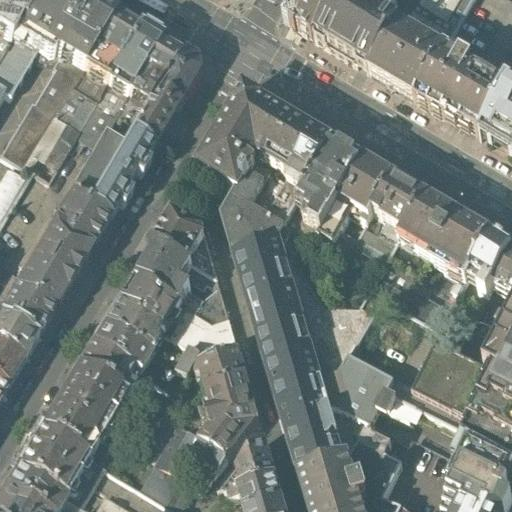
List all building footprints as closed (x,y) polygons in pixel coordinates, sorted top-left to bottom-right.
[(0,0),(0,65),(42,0),(0,0)] [(54,59),(60,62),(93,7),(87,3),(81,0),(42,0),(0,65),(0,96),(3,98),(9,103),(42,54),(54,59)] [(309,42),(314,45),(335,11),(345,17),(354,0),(301,0),(292,15),(291,14),(288,19),(290,20),(289,21),(289,22),(288,22),(285,27),(290,30),(291,30),(291,31),(293,32),(292,34),(296,37),(297,35),(304,39),(303,41),(308,44),(309,42)] [(354,0),(345,17),(335,11),(314,45),(369,78),(397,30),(399,26),(387,19),(398,0),(354,0)] [(399,26),(397,30),(444,57),(477,0),(415,0),(399,27),(399,26)] [(116,21),(93,7),(60,62),(9,151),(32,163),(54,127),(84,77),(116,21)] [(107,91),(117,73),(140,34),(116,21),(84,77),(107,91)] [(397,30),(369,78),(416,106),(444,58),(444,57),(397,30)] [(161,48),(140,34),(117,73),(138,86),(143,77),(161,48)] [(166,103),(178,112),(198,80),(195,66),(161,48),(143,77),(163,88),(152,107),(159,112),(166,103)] [(480,143),(507,96),(506,95),(489,85),(472,75),(472,74),(469,72),(470,70),(462,66),(461,68),(444,58),(416,106),(462,133),(480,143)] [(507,96),(480,143),(511,162),(511,95),(508,93),(506,95),(507,96)] [(239,198),(284,120),(270,112),(245,98),(225,131),(199,174),(239,198)] [(159,112),(152,107),(147,112),(131,142),(153,153),(178,112),(166,103),(159,112)] [(224,224),(234,259),(276,247),(287,228),(300,207),(334,150),(312,137),(284,120),(239,198),(224,224)] [(54,127),(32,163),(58,176),(80,140),(54,127)] [(153,153),(131,142),(89,213),(109,225),(153,153)] [(304,228),(322,238),(363,168),(334,150),(300,207),(310,213),(305,221),(304,228)] [(393,186),(363,168),(322,238),(318,244),(321,245),(322,243),(333,249),(332,251),(351,260),(352,258),(360,244),(343,234),(352,220),(368,230),(373,221),(393,186)] [(0,224),(24,185),(7,175),(0,186),(0,224)] [(426,204),(393,186),(373,221),(386,228),(405,239),(426,204)] [(0,313),(0,323),(37,347),(109,225),(89,213),(68,201),(23,275),(27,278),(14,300),(10,298),(0,313)] [(405,239),(399,249),(426,265),(466,288),(471,279),(492,244),(426,204),(405,239)] [(154,249),(188,270),(205,244),(203,237),(172,219),(154,249)] [(287,228),(276,247),(281,246),(347,468),(350,467),(354,466),(360,454),(384,466),(392,451),(368,439),(381,413),(390,418),(396,405),(387,400),(393,388),(350,364),(376,321),(361,314),(360,316),(327,315),(301,273),(313,252),(291,239),(287,228)] [(405,239),(386,228),(379,242),(366,233),(360,244),(352,258),(382,278),(399,249),(405,239)] [(218,288),(205,244),(188,270),(192,272),(218,288)] [(478,297),(486,302),(492,291),(511,257),(511,255),(492,244),(471,279),(484,286),(478,297)] [(234,259),(300,482),(347,468),(281,246),(276,247),(234,259)] [(188,270),(154,249),(133,283),(180,313),(189,298),(191,294),(182,289),(186,283),(192,272),(188,270)] [(426,265),(399,249),(382,278),(361,314),(376,321),(385,305),(438,336),(450,316),(410,293),(426,265)] [(511,302),(511,257),(492,291),(511,302)] [(192,272),(186,283),(203,294),(206,289),(211,292),(218,289),(218,288),(192,272)] [(180,313),(133,283),(116,311),(164,340),(180,313)] [(459,289),(454,298),(459,302),(464,292),(459,289)] [(230,325),(220,294),(203,307),(189,298),(180,313),(212,331),(230,325)] [(164,340),(116,311),(103,333),(151,362),(164,340)] [(230,325),(212,331),(180,313),(164,340),(189,356),(202,361),(198,370),(238,355),(230,325)] [(0,323),(0,354),(23,369),(37,347),(0,323)] [(511,323),(485,377),(437,351),(413,398),(469,428),(462,444),(468,447),(511,469),(511,323)] [(151,362),(103,333),(91,353),(132,378),(177,405),(188,386),(177,378),(171,387),(145,372),(151,362)] [(132,378),(91,353),(78,375),(126,404),(132,394),(125,390),(132,378)] [(0,392),(6,397),(23,369),(0,354),(0,392)] [(238,355),(198,370),(204,395),(246,382),(238,355)] [(198,370),(202,361),(189,356),(177,378),(188,386),(198,370)] [(126,404),(78,375),(40,438),(88,467),(126,404)] [(260,429),(246,382),(204,395),(210,415),(205,416),(209,434),(199,447),(229,465),(256,430),(260,429)] [(165,449),(175,432),(161,423),(151,440),(165,449)] [(229,465),(199,447),(175,432),(165,449),(153,472),(178,486),(189,467),(210,479),(215,482),(229,465)] [(66,507),(88,467),(40,438),(17,476),(66,507)] [(119,442),(110,457),(124,472),(137,459),(119,442)] [(458,468),(414,447),(401,474),(385,509),(390,511),(442,511),(453,491),(448,489),(458,468)] [(508,511),(511,504),(511,496),(511,494),(509,493),(511,486),(511,469),(468,447),(458,468),(448,489),(453,491),(442,511),(508,511)] [(256,452),(218,501),(278,484),(267,449),(256,452)] [(375,511),(374,511),(390,511),(385,509),(401,474),(384,466),(360,454),(354,466),(350,467),(351,469),(370,480),(377,505),(375,511)] [(83,511),(105,477),(88,467),(66,507),(75,511),(83,511)] [(362,511),(351,469),(350,467),(347,468),(300,482),(307,507),(308,511),(362,511)] [(178,486),(153,472),(139,497),(162,511),(185,511),(195,495),(178,486)] [(33,511),(63,511),(66,507),(17,476),(6,495),(33,511)] [(241,511),(264,511),(285,506),(278,484),(218,501),(221,511),(224,511),(240,507),(241,511)] [(33,511),(6,495),(0,505),(0,511),(33,511)] [(221,511),(218,501),(209,511),(221,511)] [(119,511),(104,503),(97,511),(119,511)]
